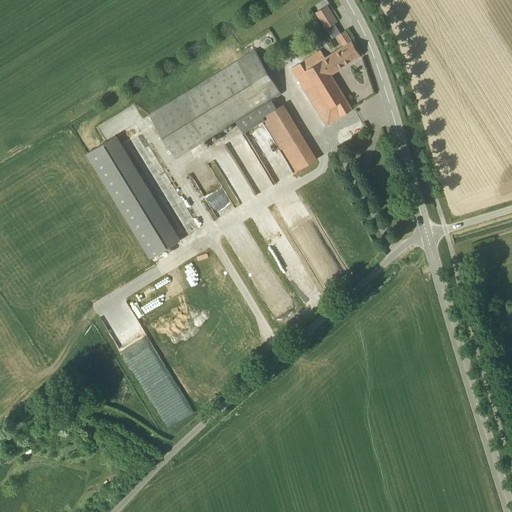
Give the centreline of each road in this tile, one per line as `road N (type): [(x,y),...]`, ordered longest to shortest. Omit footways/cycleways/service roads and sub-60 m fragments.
road 1 (unclassified): [(110,511),(396,258),(428,240)]
road 2 (secondary): [(511,511),(428,240)]
road 3 (secondary): [(428,240),(370,42),(347,0)]
road 4 (unknown): [(396,258),(284,70)]
